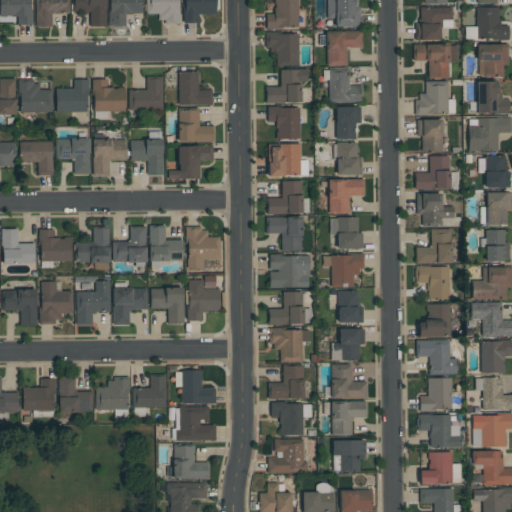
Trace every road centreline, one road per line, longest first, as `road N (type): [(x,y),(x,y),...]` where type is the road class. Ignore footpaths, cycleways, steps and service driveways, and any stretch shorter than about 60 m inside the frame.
road 1 (residential): [(378,0),(392,511)]
road 2 (residential): [(235,0),(236,511)]
road 3 (residential): [(0,354),(241,354)]
road 4 (residential): [(0,203),(240,202)]
road 5 (residential): [(0,55),(237,53)]
